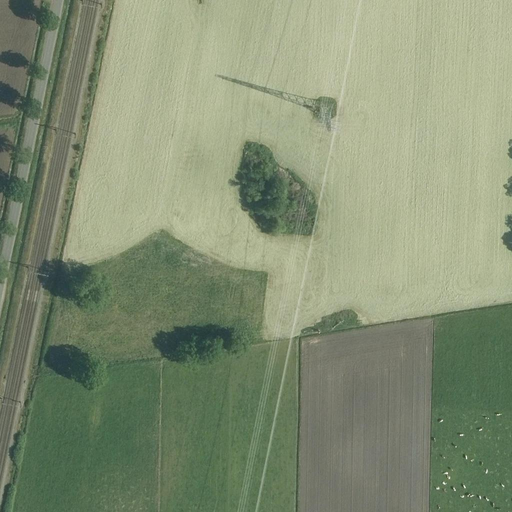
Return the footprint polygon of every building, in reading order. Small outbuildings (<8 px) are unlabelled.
[(170,279),(180,278),(180,281),(187,280),(187,275),(196,275),(196,265),(170,266),(170,279)] [(139,303),(160,302),(158,270),(148,270),(148,279),(138,279),(139,303)] [(171,304),(175,329),(258,316),(254,291),(171,304)] [(141,340),(160,339),(159,310),(140,310),(141,340)] [(114,314),(116,332),(128,331),(126,313),(114,314)] [(162,339),(162,354),(183,353),(182,339),(162,339)] [(108,349),(109,357),(120,355),(119,348),(108,349)]
